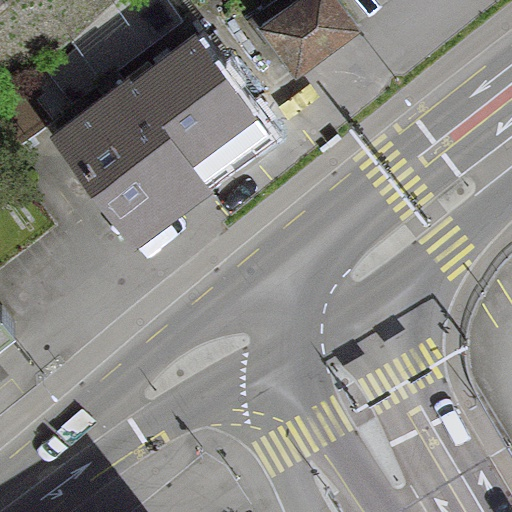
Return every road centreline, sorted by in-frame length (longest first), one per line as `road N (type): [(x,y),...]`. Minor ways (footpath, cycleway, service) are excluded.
road 1 (tertiary): [(284,290),(511,129)]
road 2 (tertiary): [(0,509),(203,346)]
road 3 (tertiary): [(284,290),(420,511)]
road 4 (residential): [(203,346),(305,511)]
